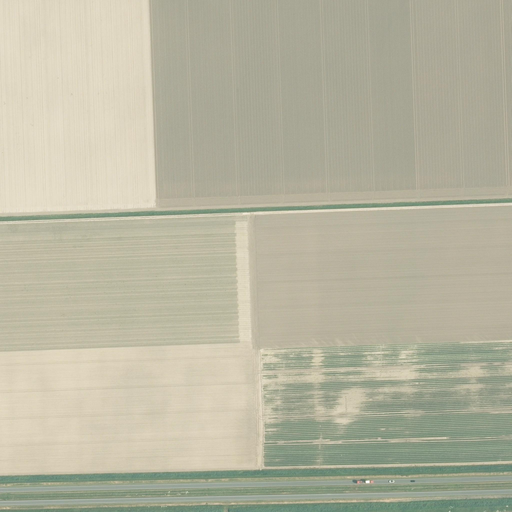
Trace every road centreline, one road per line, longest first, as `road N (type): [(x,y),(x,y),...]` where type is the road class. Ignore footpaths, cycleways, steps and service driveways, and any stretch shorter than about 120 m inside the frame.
road 1 (trunk): [(0,503),(511,491)]
road 2 (trunk): [(511,478),(0,490)]
